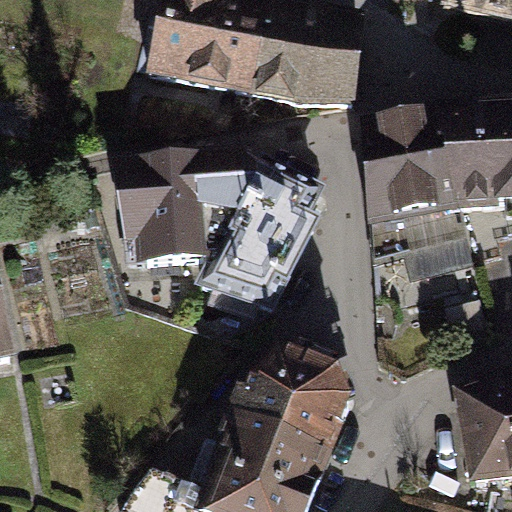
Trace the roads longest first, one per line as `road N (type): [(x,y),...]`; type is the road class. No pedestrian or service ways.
road 1 (residential): [(410,411),(376,380),(357,339),(336,133),(443,84),(380,22),(341,0)]
road 2 (residential): [(410,411),(345,511)]
